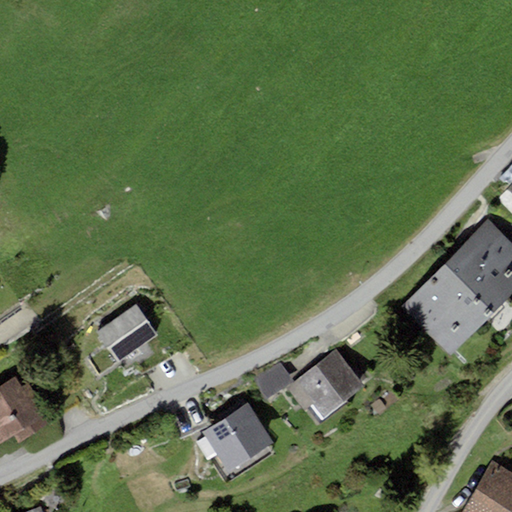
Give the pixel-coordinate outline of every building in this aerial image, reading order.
[(511,184),(498,199),(511,213),(511,184)] [(511,244),(487,220),(401,307),(450,354),(511,291),(511,244)] [(136,306),(97,332),(118,362),(157,336),(136,306)] [(335,346),(285,388),(303,410),(313,402),(328,419),(368,386),(364,382),(369,378),(357,364),(353,368),(335,346)] [(266,398),(292,379),(280,362),(252,377),(266,398)] [(16,378),(0,387),(0,444),(14,436),(18,443),(52,424),(28,382),(21,386),(16,378)] [(233,412),(203,431),(207,437),(198,442),(208,459),(218,452),(229,469),(273,441),(248,402),(247,404),(244,399),(230,408),(233,412)] [(207,425),(198,405),(171,417),(180,437),(207,425)] [(511,511),(511,473),(491,462),(462,511),(511,511)]
